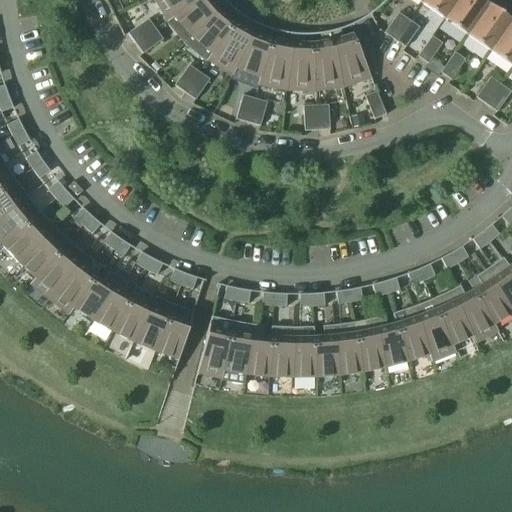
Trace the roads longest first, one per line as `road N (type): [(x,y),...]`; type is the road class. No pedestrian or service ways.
road 1 (residential): [(5,0),(21,80),(66,167),(132,227),(217,267),(265,277),(357,271),(450,234),(511,180)]
road 2 (residential): [(507,145),(452,110),(354,151),(315,155),(225,140),(144,90),(114,55),(87,0)]
